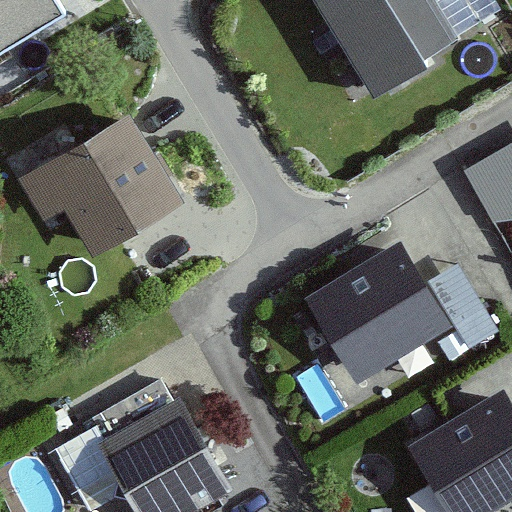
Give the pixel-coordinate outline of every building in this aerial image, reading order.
[(0,0),(0,39),(64,5),(61,0),(0,0)] [(313,0),(368,91),(454,39),(429,0),(313,0)] [(64,204),(96,254),(186,197),(127,105),(9,180),(35,222),(64,204)] [(511,215),(511,139),(464,168),(494,218),(511,215)] [(304,298),(353,379),(448,322),(465,350),(496,331),(457,267),(426,285),(400,241),(304,298)] [(407,451),(446,511),(484,511),(511,494),(511,396),(505,387),(407,451)] [(95,437),(140,511),(192,511),(233,488),(174,390),(95,437)]
